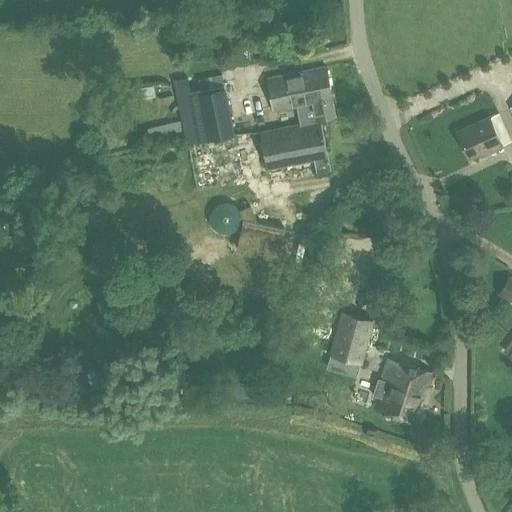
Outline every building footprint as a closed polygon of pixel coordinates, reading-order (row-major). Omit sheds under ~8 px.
[(298,109),(301,123),(321,119),(336,116),(326,67),(267,78),(274,114),(298,109)] [(163,83),(166,96),(178,96),(191,93),(187,77),(163,83)] [(191,93),(178,96),(188,146),(210,141),(232,137),(235,136),(225,86),(191,93)] [(499,113),(458,131),(469,157),(488,149),(490,151),(502,145),(498,135),(506,131),(499,113)] [(321,119),(301,123),(301,124),(260,132),(267,169),(315,159),(328,157),(321,119)] [(242,220),(242,217),(243,216),(244,219),(246,219),(244,228),(244,229),(246,232),(248,236),(250,240),(250,244),(251,249),(255,250),(255,251),(276,255),(281,228),(284,228),(285,227),(256,221),(251,206),(250,206),(250,208),(241,211),(242,212),(241,212),(240,209),(238,207),(236,205),(233,203),(230,202),(227,201),(224,201),(221,202),(218,203),(216,205),(213,207),(212,210),(210,213),(210,216),(210,219),(210,222),(211,225),(213,227),(215,230),(218,232),(221,233),(224,234),(227,234),(230,233),(233,232),(236,230),(238,228),(240,226),(241,223),(242,220)] [(498,294),(511,301),(511,276),(509,275),(498,294)] [(331,353),(363,362),(374,320),(343,311),(331,353)] [(378,409),(421,422),(436,373),(390,359),(384,381),(386,382),(378,409)]
